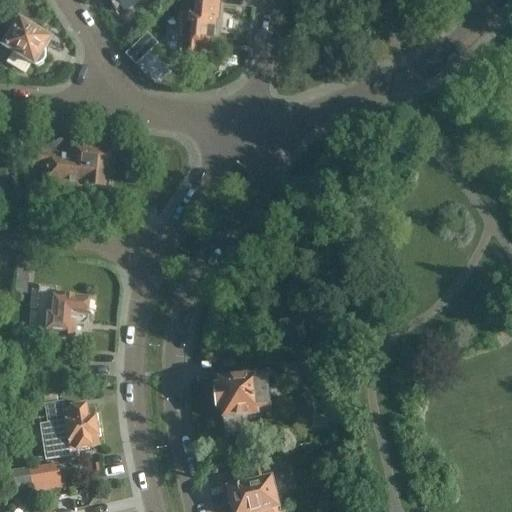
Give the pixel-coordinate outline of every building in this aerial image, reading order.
[(126,10),(142,0),(115,0),(115,1),(119,7),(124,7),(126,10)] [(179,34),(177,57),(191,59),(196,54),(196,50),(212,52),(215,21),(214,19),(215,0),(191,0),(192,2),(182,1),(181,17),(179,34)] [(35,67),(42,64),(45,59),(45,52),(43,51),(49,40),(9,16),(3,26),(13,32),(3,48),(35,67)] [(105,190),(110,146),(23,138),(21,153),(31,154),(29,165),(45,167),(43,184),(66,186),(71,192),(78,193),(83,188),(105,190)] [(28,294),(30,271),(18,269),(16,293),(28,294)] [(88,327),(89,314),(91,312),(92,306),(90,304),(90,300),(54,297),(54,293),(41,292),(37,332),(75,335),(76,326),(88,327)] [(278,377),(307,373),(306,359),(277,363),(278,377)] [(255,382),(255,379),(218,382),(218,383),(214,384),(217,413),(222,412),(224,436),(242,434),(241,420),(259,418),(259,414),(270,413),(267,381),(255,382)] [(65,403),(46,406),(54,460),(73,458),(71,451),(77,450),(77,452),(93,450),(93,448),(100,447),(99,440),(100,440),(99,434),(101,433),(99,424),(98,424),(97,418),(96,418),(94,410),(88,411),(87,406),(66,409),(65,403)] [(32,486),(60,482),(57,466),(30,471),(32,486)] [(262,483),(258,466),(232,473),(236,489),(229,491),(229,493),(225,497),(227,505),(233,507),(233,511),(272,511),(272,510),(277,509),(270,481),(262,483)]
